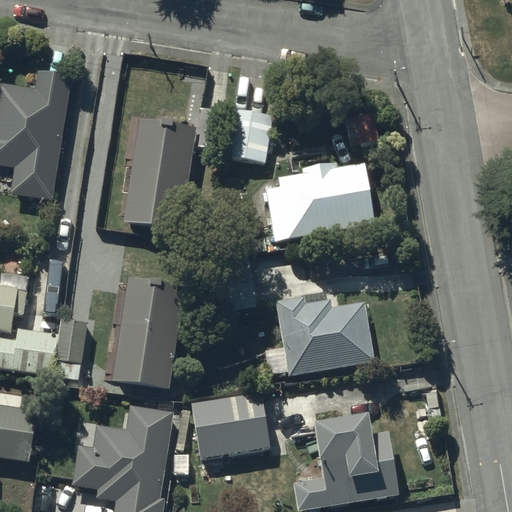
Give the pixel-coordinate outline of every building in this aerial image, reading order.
[(0,79),(0,163),(14,165),(11,192),(52,197),(70,75),(40,70),(37,86),(0,79)] [(224,110),(201,106),(195,145),(218,149),(224,110)] [(267,162),(273,112),(235,108),(229,157),(267,162)] [(126,232),(180,239),(192,137),(139,130),(126,232)] [(281,185),(266,187),(275,240),(373,224),(366,161),(337,164),(336,160),(302,164),(303,174),(280,176),(281,185)] [(2,289),(0,288),(0,331),(12,333),(14,316),(22,317),(24,296),(28,297),(30,280),(4,277),(2,289)] [(174,395),(187,300),(127,292),(115,387),(174,395)] [(304,295),(276,299),(284,347),(268,350),(271,372),(288,370),(289,373),(373,359),(364,300),(332,306),(331,297),(305,301),(304,295)] [(0,335),(0,336),(0,366),(79,378),(87,321),(62,318),(60,335),(19,329),(17,337),(0,335)] [(0,454),(35,460),(42,408),(21,405),(23,391),(0,388),(0,454)] [(262,391),(193,401),(202,461),(271,451),(262,391)] [(94,445),(80,443),(74,483),(98,487),(97,497),(116,500),(114,511),(160,511),(162,501),(159,501),(172,410),(130,404),(127,427),(98,423),(94,445)] [(370,407),(314,415),(323,477),(296,481),(299,506),(399,492),(390,430),(374,433),(370,407)]
